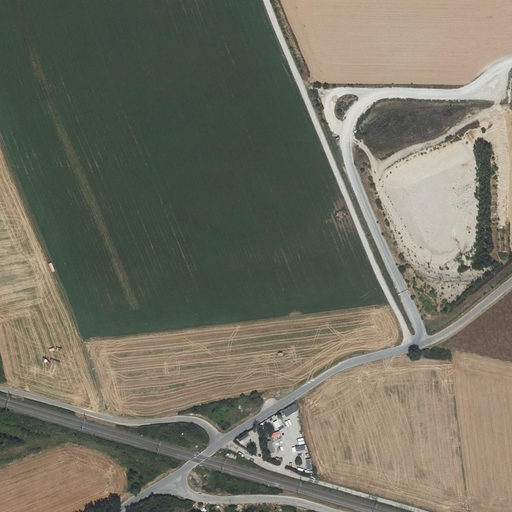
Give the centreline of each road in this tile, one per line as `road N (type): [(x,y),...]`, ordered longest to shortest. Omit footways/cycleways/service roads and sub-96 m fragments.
road 1 (track): [(408,348),(264,0)]
road 2 (unclassified): [(220,442),(191,419),(118,422),(0,387)]
road 3 (unclassified): [(220,442),(326,373),(425,342)]
road 4 (track): [(226,438),(290,474),(421,511)]
road 5 (unclassified): [(336,511),(269,498),(204,499),(170,480)]
